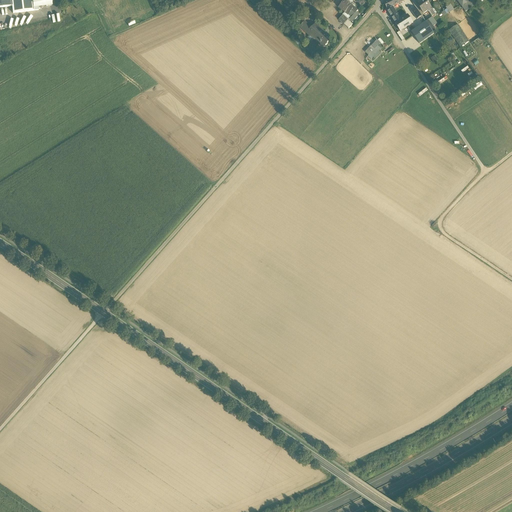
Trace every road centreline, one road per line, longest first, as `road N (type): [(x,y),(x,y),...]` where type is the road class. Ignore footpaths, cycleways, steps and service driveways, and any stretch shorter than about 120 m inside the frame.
road 1 (track): [(381,0),(0,429)]
road 2 (tertiary): [(396,511),(0,243)]
road 3 (track): [(511,152),(484,170),(376,6)]
road 4 (motorway): [(511,404),(316,511)]
road 5 (motorway): [(342,511),(511,417)]
road 6 (track): [(484,170),(440,228),(511,279)]
